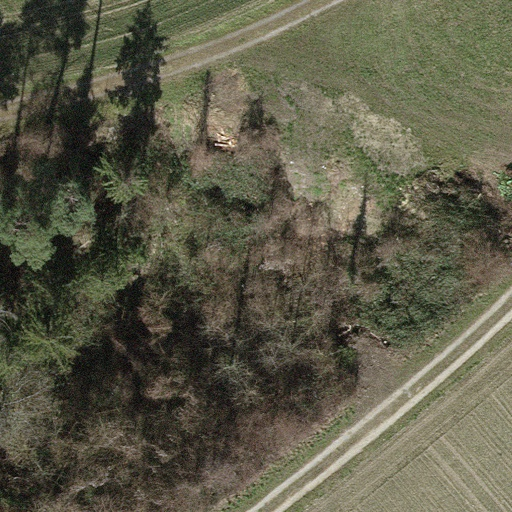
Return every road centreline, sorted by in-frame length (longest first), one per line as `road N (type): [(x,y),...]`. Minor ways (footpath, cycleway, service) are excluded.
road 1 (track): [(0,106),(68,93),(264,28),(316,0)]
road 2 (track): [(511,294),(259,511)]
